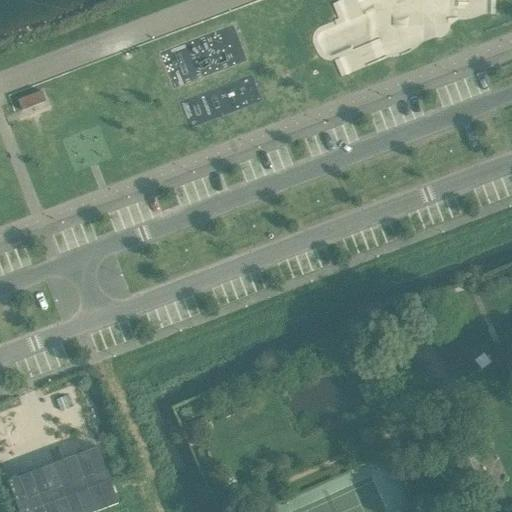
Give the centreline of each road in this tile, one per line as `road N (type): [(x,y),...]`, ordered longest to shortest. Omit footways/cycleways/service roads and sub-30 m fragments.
road 1 (residential): [(0,357),(511,163)]
road 2 (residential): [(511,96),(0,289)]
